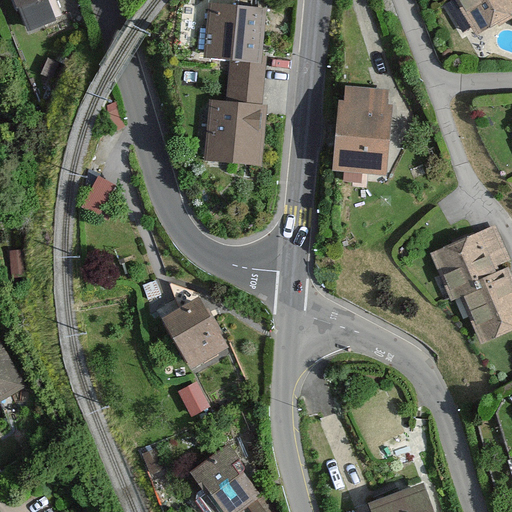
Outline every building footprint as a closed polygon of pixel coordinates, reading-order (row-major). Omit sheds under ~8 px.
[(19,0),(31,31),(59,21),(51,0),(19,0)] [(511,0),(444,0),(469,40),(511,13),(511,0)] [(272,7),(210,2),(207,57),(234,59),(231,100),(212,99),(207,160),(261,164),(272,7)] [(396,88),(342,84),(335,169),(389,174),(396,88)] [(103,209),(110,178),(94,175),(87,206),(103,209)] [(511,261),(498,227),(434,252),(453,299),(464,294),(483,343),(511,331),(511,261)] [(203,294),(164,313),(190,365),(229,346),(203,294)] [(0,328),(0,398),(30,383),(0,328)] [(199,379),(181,389),(195,414),(212,405),(199,379)] [(231,442),(195,465),(225,511),(234,511),(265,493),(231,442)] [(438,511),(427,481),(372,502),(375,511),(438,511)]
